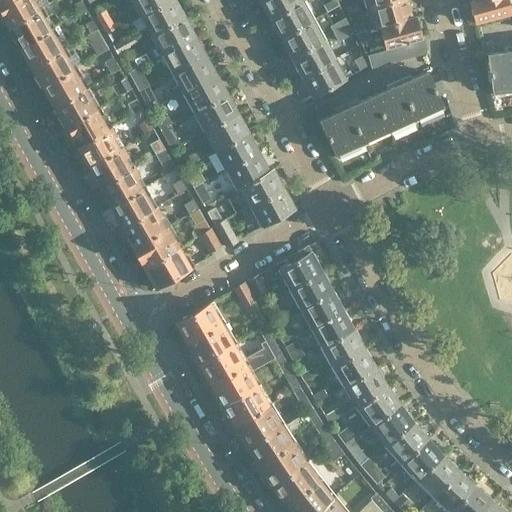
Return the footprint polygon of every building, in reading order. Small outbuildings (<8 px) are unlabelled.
[(5,0),(0,3),(0,12),(1,14),(0,17),(3,23),(6,24),(8,26),(39,8),(34,0),(5,0)] [(39,8),(8,26),(12,34),(12,37),(15,43),(18,44),(19,46),(56,25),(59,23),(53,12),(58,9),(52,0),(41,6),(39,8)] [(77,13),(85,8),(80,0),(79,0),(72,4),(77,13)] [(129,0),(139,16),(167,0),(129,0)] [(167,0),(139,16),(149,35),(182,17),(177,8),(178,5),(174,0),(167,0)] [(260,0),(259,2),(263,8),(265,8),(270,18),(303,0),(260,0)] [(304,0),(303,0),(270,18),(271,19),(270,22),(273,27),(276,28),(281,37),(314,18),(304,0)] [(323,12),(336,4),(333,0),(325,0),(319,4),(323,12)] [(362,0),(365,9),(397,0),(362,0)] [(397,0),(365,9),(371,29),(378,27),(410,16),(408,8),(411,6),(408,0),(397,0)] [(470,0),(469,1),(475,21),(488,18),(489,19),(511,13),(507,0),(470,0)] [(346,14),(358,12),(355,3),(343,6),(346,14)] [(105,9),(95,15),(102,27),(112,22),(105,9)] [(410,16),(378,27),(382,43),(384,42),(386,47),(421,37),(415,15),(411,16),(410,16)] [(183,19),(182,17),(149,35),(156,48),(148,52),(152,59),(160,54),(193,36),(187,27),(188,25),(185,19),(183,19)] [(314,18),(281,37),(282,38),(280,40),(284,46),(286,47),(292,56),(325,38),(314,18)] [(337,30),(347,26),(343,19),(334,23),(337,30)] [(88,33),(96,28),(91,20),(83,24),(88,33)] [(351,25),(355,33),(364,30),(362,22),(351,25)] [(56,25),(19,46),(25,55),(24,57),(27,63),(30,64),(31,66),(62,48),(68,45),(56,25)] [(347,26),(337,30),(341,38),(351,33),(347,26)] [(86,34),(97,54),(108,48),(96,29),(86,34)] [(364,30),(355,33),(359,42),(368,39),(366,30),(364,30)] [(134,31),(111,45),(117,53),(139,40),(134,31)] [(193,36),(160,54),(170,74),(203,55),(198,46),(199,44),(196,39),(194,38),(193,36)] [(325,38),(292,56),(296,65),(295,67),(298,72),(301,73),(303,76),(336,57),(325,38)] [(366,55),(370,68),(426,53),(422,40),(417,42),(417,41),(366,55)] [(490,40),(480,41),(483,53),(487,53),(490,69),(489,69),(489,74),(490,74),(493,94),(511,91),(511,47),(492,51),(492,44),(491,44),(490,40)] [(67,57),(62,48),(31,66),(36,74),(34,77),(38,83),(41,84),(42,86),(73,68),(81,64),(74,53),(67,57)] [(130,60),(135,68),(147,62),(142,53),(130,60)] [(203,55),(170,74),(177,85),(171,88),(175,96),(181,93),(214,75),(209,66),(210,63),(207,57),(204,57),(203,55)] [(353,59),(360,70),(366,66),(360,55),(353,59)] [(336,57),(303,76),(302,79),(305,84),(307,85),(313,95),(346,76),(336,57)] [(111,73),(119,69),(113,58),(105,62),(111,73)] [(78,76),(73,68),(42,86),(47,94),(46,97),(50,103),(52,104),(54,105),(85,88),(78,76)] [(137,68),(128,74),(138,92),(148,86),(137,68)] [(412,75),(398,81),(416,120),(443,108),(434,90),(434,89),(432,85),(425,71),(412,76),(412,75)] [(214,75),(181,93),(192,112),(224,94),(219,85),(220,82),(217,77),(215,76),(214,75)] [(117,95),(130,88),(124,78),(111,85),(117,95)] [(398,81),(370,94),(388,133),(416,120),(398,81)] [(85,88),(54,105),(58,114),(58,117),(61,122),(64,123),(65,125),(96,107),(90,96),(92,95),(87,86),(85,88)] [(148,86),(138,92),(145,103),(149,110),(158,105),(148,86)] [(224,94),(192,112),(202,131),(235,113),(230,104),(231,102),(228,96),(225,96),(224,94)] [(370,94),(346,105),(364,144),(388,133),(370,94)] [(132,113),(141,108),(136,99),(127,104),(132,113)] [(325,105),(315,109),(327,134),(326,134),(328,139),(329,138),(337,156),(364,144),(346,105),(329,112),(328,110),(325,105)] [(107,127),(96,107),(65,125),(70,134),(69,137),(72,142),(75,143),(76,145),(107,127)] [(235,113),(202,131),(213,151),(246,133),(240,124),(242,121),(239,116),(236,115),(235,113)] [(155,122),(159,129),(170,123),(172,123),(168,115),(155,122)] [(143,133),(153,128),(147,118),(138,124),(143,133)] [(159,129),(170,149),(181,143),(170,123),(159,129)] [(107,127),(76,145),(82,154),(81,157),(84,162),(87,164),(88,165),(119,147),(121,146),(122,145),(111,125),(107,127)] [(246,133),(213,151),(224,170),(256,152),(251,143),(252,141),(249,135),(247,135),(246,133)] [(155,153),(164,148),(158,138),(149,143),(155,153)] [(119,147),(88,165),(93,174),(92,177),(95,182),(99,183),(99,185),(131,167),(133,166),(121,146),(119,147)] [(166,174),(175,169),(164,148),(155,153),(166,174)] [(188,154),(193,162),(202,157),(198,149),(188,154)] [(256,152),(224,170),(235,190),(236,190),(240,188),(255,180),(254,177),(266,170),(262,162),(263,160),(259,154),(257,153),(256,152)] [(131,167),(99,185),(105,194),(104,197),(107,203),(110,204),(111,205),(142,187),(136,177),(139,175),(133,165),(133,166),(131,167)] [(255,180),(240,188),(249,205),(281,188),(280,187),(281,184),(278,178),(275,178),(270,168),(266,170),(254,177),(255,180)] [(187,178),(192,187),(204,181),(200,172),(187,178)] [(177,193),(186,188),(181,179),(172,184),(177,193)] [(201,183),(193,188),(202,204),(211,199),(201,183)] [(142,187),(111,205),(117,214),(116,218),(119,223),(122,224),(122,225),(155,205),(144,186),(142,187)] [(281,188),(249,205),(258,221),(257,222),(260,226),(292,208),(287,198),(288,196),(285,190),(283,190),(281,188)] [(192,199),(182,204),(188,214),(198,208),(192,199)] [(155,205),(122,225),(128,235),(127,238),(132,246),(170,225),(162,212),(161,213),(156,205),(155,205)] [(214,207),(206,211),(213,225),(222,220),(214,207)] [(209,228),(198,208),(188,214),(194,224),(191,233),(194,239),(198,236),(197,234),(209,228)] [(225,218),(222,220),(213,225),(212,225),(225,248),(238,240),(225,218)] [(176,236),(170,225),(132,246),(143,265),(179,246),(174,238),(176,236)] [(209,228),(197,234),(198,236),(208,253),(221,246),(210,227),(209,228)] [(179,246),(143,265),(155,287),(193,265),(188,256),(186,258),(179,247),(179,246)] [(294,259),(278,268),(280,271),(289,288),(320,271),(315,262),(317,260),(314,254),(311,254),(309,251),(308,251),(306,246),(292,255),(293,257),(294,259)] [(320,271),(289,288),(300,307),(331,289),(326,281),(327,279),(324,273),(322,273),(320,271)] [(259,272),(246,279),(257,299),(270,292),(259,272)] [(244,281),(231,288),(242,308),(255,301),(244,281)] [(268,300),(281,293),(277,288),(270,292),(257,299),(260,304),(268,300)] [(331,289),(300,307),(310,326),(341,309),(337,300),(338,298),(335,292),(332,292),(331,289)] [(268,300),(260,304),(270,323),(278,319),(268,300)] [(208,303),(176,321),(177,324),(176,326),(180,333),(183,333),(192,350),(227,331),(213,307),(211,308),(208,303)] [(341,309),(310,326),(321,345),(352,328),(347,320),(349,317),(345,311),(343,312),(341,309)] [(275,331),(281,342),(293,336),(286,325),(275,331)] [(268,334),(264,326),(257,330),(262,338),(268,334)] [(352,328),(321,345),(332,365),(363,347),(358,339),(359,336),(356,331),(354,331),(352,328)] [(193,351),(192,354),(196,361),(199,361),(201,365),(199,367),(203,374),(207,374),(214,387),(248,368),(250,371),(273,358),(271,355),(267,346),(264,341),(260,343),(263,349),(243,359),(240,353),(227,331),(193,350),(193,351)] [(273,343),(268,334),(262,338),(264,341),(267,346),(273,343)] [(284,346),(292,361),(303,355),(295,340),(284,346)] [(278,351),(273,343),(267,346),(271,355),(278,351)] [(363,347),(332,365),(338,374),(344,385),(374,366),(369,358),(370,355),(367,350),(364,350),(363,347)] [(282,360),(278,351),(271,355),(273,358),(276,363),(282,360)] [(287,368),(282,360),(276,363),(280,372),(287,368)] [(374,366),(344,385),(351,397),(323,415),(328,424),(356,405),(386,385),(380,377),(381,374),(378,369),(375,369),(374,366)] [(299,375),(303,382),(316,374),(312,367),(299,375)] [(248,368),(214,387),(216,392),(215,395),(219,401),(222,401),(224,405),(222,408),(227,415),(230,415),(235,424),(269,404),(264,396),(254,379),(250,371),(248,368)] [(285,369),(280,372),(285,380),(292,376),(287,368),(285,369)] [(296,385),(292,376),(285,380),(290,388),(296,385)] [(298,388),(296,385),(290,388),(291,391),(295,397),(301,392),(298,388)] [(386,385),(356,405),(361,412),(370,425),(399,404),(392,395),(393,392),(390,387),(387,387),(386,385)] [(312,396),(317,403),(327,396),(323,389),(312,396)] [(306,400),(301,392),(295,397),(300,405),(306,400)] [(311,409),(306,400),(300,405),(305,413),(311,409)] [(269,404),(235,424),(240,432),(239,435),(243,442),(246,442),(248,445),(247,448),(251,455),(255,455),(258,460),(291,438),(288,434),(299,427),(303,425),(298,418),(297,416),(293,418),(283,426),(269,404)] [(370,425),(384,443),(412,421),(410,419),(411,417),(408,412),(405,412),(399,404),(370,425)] [(317,417),(311,409),(305,413),(309,420),(310,421),(317,417)] [(309,420),(305,414),(298,418),(303,425),(309,420)] [(322,425),(317,417),(310,421),(315,429),(322,425)] [(412,421),(384,443),(400,461),(426,438),(425,437),(426,434),(422,429),(418,429),(412,421)] [(323,427),(322,425),(315,429),(321,437),(327,433),(323,427)] [(344,445),(352,439),(355,436),(348,427),(337,435),(344,445)] [(333,441),(327,433),(321,437),(326,445),(333,441)] [(291,438),(258,460),(267,473),(265,475),(270,482),(273,482),(275,485),(273,487),(278,495),(282,494),(283,496),(314,472),(304,458),(291,438)] [(400,461),(416,478),(440,454),(440,453),(440,450),(436,445),(434,446),(426,438),(400,461)] [(344,445),(360,464),(368,458),(352,439),(344,445)] [(326,445),(322,448),(331,461),(342,453),(333,441),(326,445)] [(440,454),(416,478),(418,481),(432,495),(457,469),(456,469),(457,466),(452,461),(449,462),(441,454),(440,454)] [(360,464),(376,483),(384,476),(368,458),(360,464)] [(457,469),(432,495),(450,511),(473,484),(472,483),(473,480),(468,476),(465,477),(457,469)] [(314,472),(283,496),(295,511),(294,511),(312,511),(333,495),(314,472)] [(473,484),(450,511),(451,511),(479,511),(490,499),(490,498),(490,495),(485,491),(482,492),(473,484)] [(392,501),(397,497),(389,488),(384,492),(392,501)] [(382,499),(376,492),(369,498),(370,499),(375,505),(382,499)] [(397,497),(392,501),(398,506),(407,498),(401,492),(397,497)] [(347,511),(333,495),(312,511),(347,511)] [(379,511),(381,511),(375,505),(370,499),(357,511),(379,511)] [(387,505),(382,499),(375,505),(381,511),(382,511),(388,506),(387,505)] [(490,499),(479,511),(506,511),(506,509),(502,505),(499,506),(490,499)]
